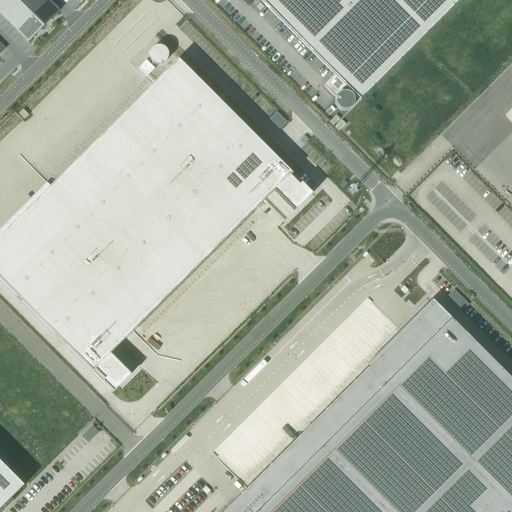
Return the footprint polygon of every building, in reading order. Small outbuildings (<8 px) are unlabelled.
[(11,0),(0,0),(0,14),(13,1),(11,0)] [(14,0),(13,1),(21,9),(30,0),(14,0)] [(45,0),(30,0),(21,9),(29,18),(46,1),(45,0)] [(257,0),(359,102),(461,0),(257,0)] [(13,1),(0,14),(8,22),(21,9),(13,1)] [(46,1),(29,18),(41,30),(58,13),(46,1)] [(21,9),(8,22),(16,31),(29,18),(21,9)] [(29,18),(16,31),(28,43),(41,30),(29,18)] [(178,58),(0,236),(0,279),(111,390),(120,382),(123,385),(132,375),(111,355),(275,191),(295,211),(305,202),(302,199),(310,191),(178,58)] [(146,77),(154,69),(146,61),(137,69),(146,77)] [(23,109),(19,113),(24,118),(28,115),(23,109)] [(336,116),(329,122),(333,126),(340,120),(336,116)] [(341,121),(335,127),(338,131),(339,131),(340,130),(345,125),(342,122),(341,121)] [(345,179),(340,184),(343,188),(348,183),(345,179)] [(223,511),(511,511),(511,380),(434,302),(223,511)] [(88,443),(99,432),(93,426),(82,437),(88,443)] [(0,510),(24,487),(0,462),(0,510)]
